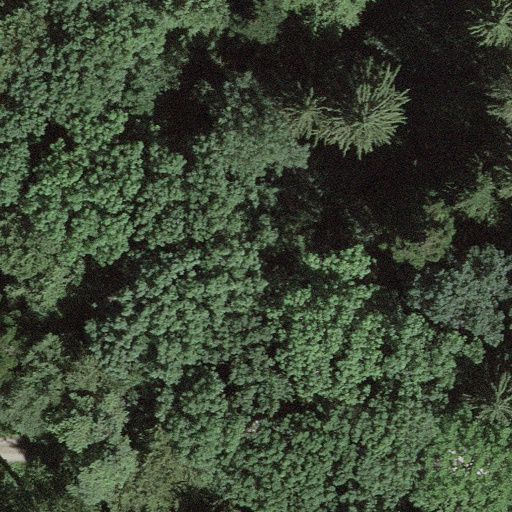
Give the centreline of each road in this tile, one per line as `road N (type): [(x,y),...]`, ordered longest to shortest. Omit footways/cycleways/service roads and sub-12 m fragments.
road 1 (track): [(511,475),(0,460)]
road 2 (track): [(0,194),(256,472)]
